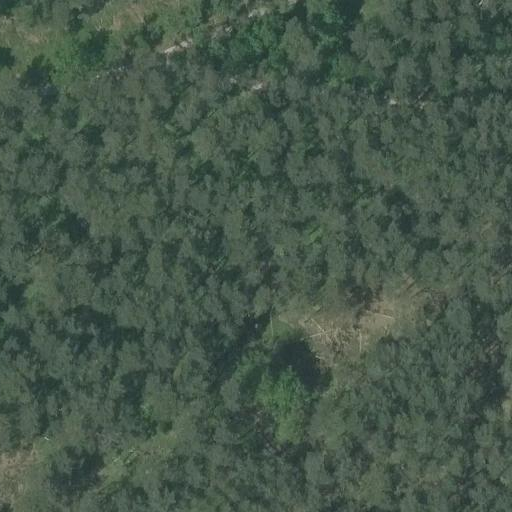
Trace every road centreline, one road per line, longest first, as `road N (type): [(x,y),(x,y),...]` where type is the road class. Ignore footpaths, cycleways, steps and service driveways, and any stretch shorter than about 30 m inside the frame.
road 1 (track): [(145,64),(511,112)]
road 2 (track): [(145,64),(310,0)]
road 3 (track): [(0,89),(88,85),(145,64)]
